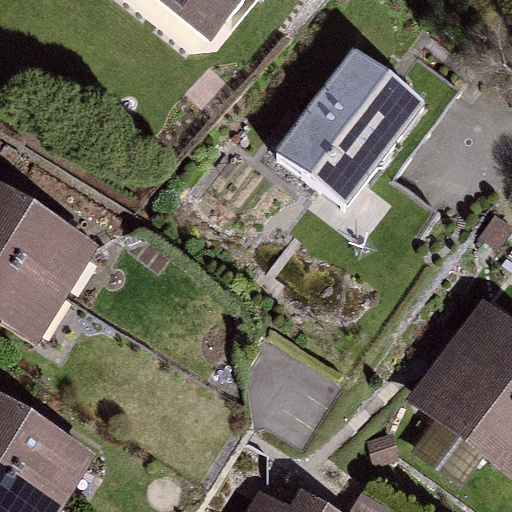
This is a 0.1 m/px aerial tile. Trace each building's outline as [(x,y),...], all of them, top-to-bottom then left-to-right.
[(148,0),(215,50),(256,0),(148,0)] [(428,115),(354,61),(278,163),(352,217),(428,115)] [(99,258),(0,196),(0,329),(39,354),(99,258)] [(511,331),(486,311),(409,411),(433,430),(413,459),(460,494),(480,472),(511,492),(511,331)] [(71,511),(99,468),(0,406),(0,511),(71,511)] [(295,511),(279,511),(259,500),(252,511),(377,511),(365,504),(360,511),(329,511),(305,497),(295,511)]
